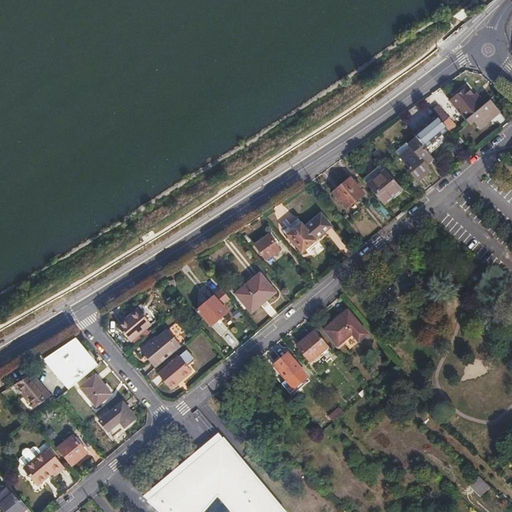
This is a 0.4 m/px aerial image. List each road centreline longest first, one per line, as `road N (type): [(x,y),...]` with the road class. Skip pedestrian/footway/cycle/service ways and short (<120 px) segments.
road 1 (residential): [(469,56),(81,310)]
road 2 (residential): [(167,421),(511,132)]
road 3 (residential): [(58,511),(167,421)]
road 4 (residential): [(81,310),(167,421)]
